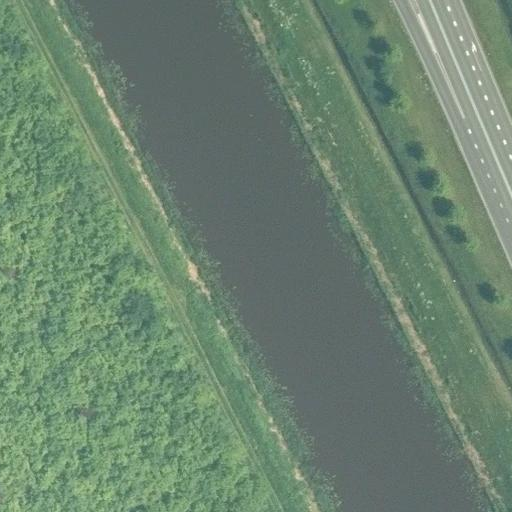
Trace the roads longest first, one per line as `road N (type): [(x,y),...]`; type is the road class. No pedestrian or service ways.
road 1 (trunk): [(402,0),(476,112)]
road 2 (trunk): [(476,112),(429,0)]
